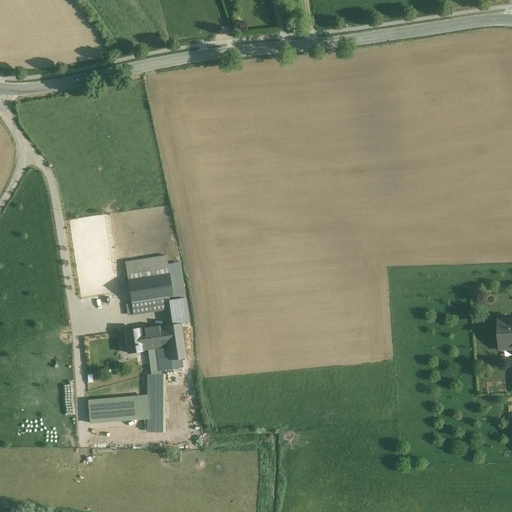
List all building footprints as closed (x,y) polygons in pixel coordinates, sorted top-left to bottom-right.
[(168,256),(126,262),(129,279),(170,274),(168,256)] [(170,274),(129,279),(132,302),(169,297),(173,296),(170,274)] [(171,309),(170,301),(169,297),(132,302),(133,314),(171,309)] [(173,326),(165,327),(168,350),(157,352),(159,370),(182,367),(181,359),(186,358),(178,300),(170,301),(171,309),(173,326)] [(510,319),(498,320),(500,350),(511,349),(511,318),(510,319)] [(165,327),(141,330),(126,332),(129,354),(144,352),(144,351),(157,349),(157,352),(168,350),(165,327)] [(149,375),(149,395),(149,402),(160,402),(160,381),(157,381),(157,375),(149,375)] [(185,384),(189,421),(197,420),(193,383),(185,384)] [(149,402),(149,395),(88,400),(90,424),(149,419),(149,402)] [(160,402),(149,402),(149,419),(149,430),(160,430),(160,402)]
